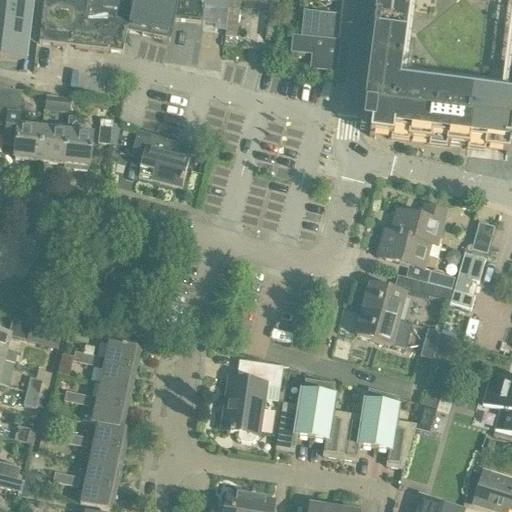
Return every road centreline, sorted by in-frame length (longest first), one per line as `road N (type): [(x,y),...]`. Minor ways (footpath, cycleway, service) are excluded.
road 1 (residential): [(220,238),(141,220),(0,206)]
road 2 (residential): [(170,455),(220,238)]
road 3 (residential): [(385,494),(170,455)]
road 4 (residential): [(354,162),(324,264),(220,238)]
road 5 (residential): [(361,0),(347,130),(354,162)]
road 6 (residential): [(511,197),(354,162)]
